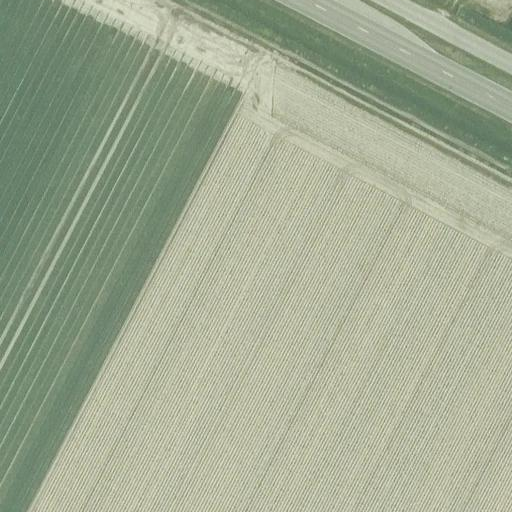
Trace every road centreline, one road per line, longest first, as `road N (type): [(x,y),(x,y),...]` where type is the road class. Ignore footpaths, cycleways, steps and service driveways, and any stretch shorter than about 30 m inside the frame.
road 1 (track): [(511,182),(276,60)]
road 2 (tertiary): [(511,108),(303,0)]
road 3 (unclassified): [(511,65),(386,0)]
